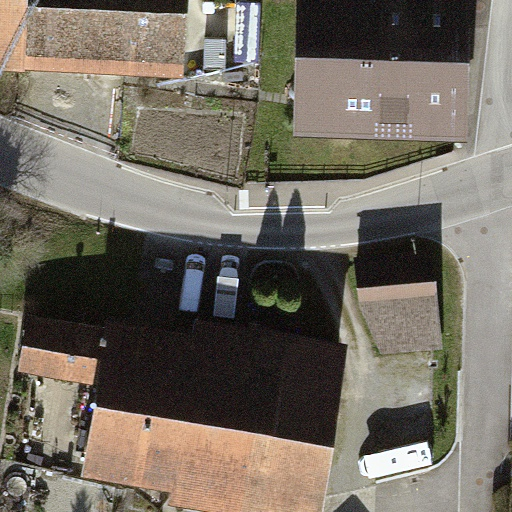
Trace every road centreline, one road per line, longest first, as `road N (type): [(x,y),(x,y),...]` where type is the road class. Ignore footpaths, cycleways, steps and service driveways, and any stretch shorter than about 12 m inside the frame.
road 1 (tertiary): [(511,177),(366,219),(250,227),(141,202),(0,149)]
road 2 (track): [(307,226),(361,353),(355,511)]
road 3 (track): [(508,0),(495,77),(492,182)]
